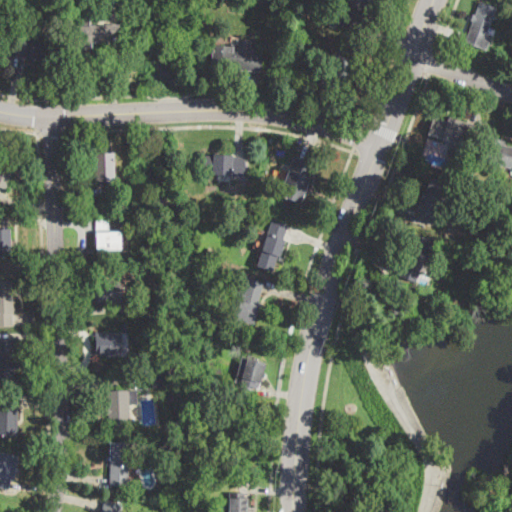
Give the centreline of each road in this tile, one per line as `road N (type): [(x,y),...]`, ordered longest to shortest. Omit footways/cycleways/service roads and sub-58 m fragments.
road 1 (tertiary): [(290,511),(303,384),(323,305),(433,0)]
road 2 (residential): [(50,511),(62,418),(48,116)]
road 3 (residential): [(0,110),(251,110),(377,145)]
